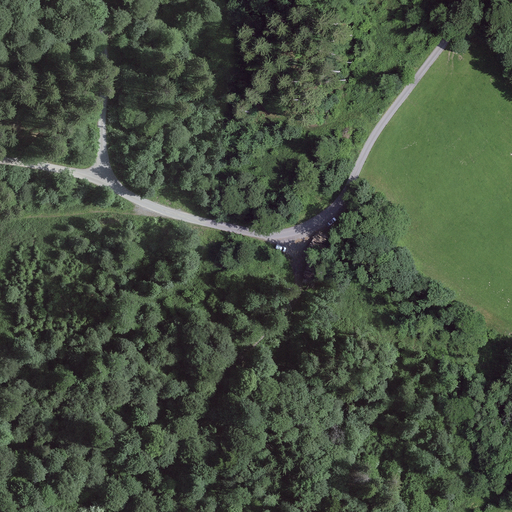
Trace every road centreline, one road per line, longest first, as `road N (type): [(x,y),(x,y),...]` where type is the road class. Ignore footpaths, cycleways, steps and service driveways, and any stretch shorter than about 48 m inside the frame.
road 1 (track): [(472,0),(335,207),(303,232),(275,235),(185,215),(100,177),(0,161)]
road 2 (track): [(152,511),(157,486),(206,394),(300,298),(303,232)]
road 3 (track): [(98,0),(100,177)]
